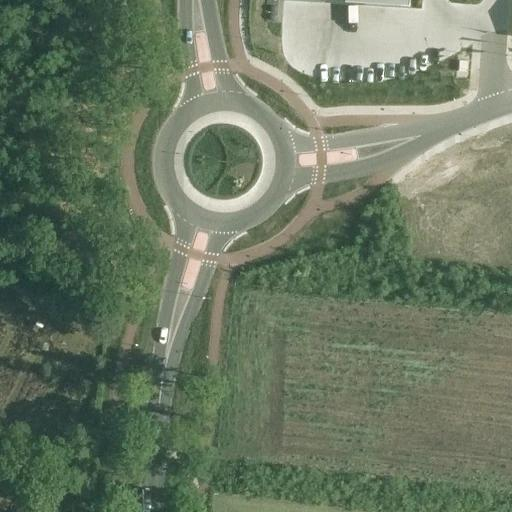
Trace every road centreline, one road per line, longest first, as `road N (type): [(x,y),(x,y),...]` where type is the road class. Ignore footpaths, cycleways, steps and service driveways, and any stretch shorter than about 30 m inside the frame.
road 1 (secondary): [(152,511),(170,334)]
road 2 (secondary): [(195,104),(168,125),(156,156),(161,189),(182,216)]
road 3 (unclassified): [(285,177),(348,170),(406,137)]
road 4 (unclassified): [(406,137),(285,146)]
